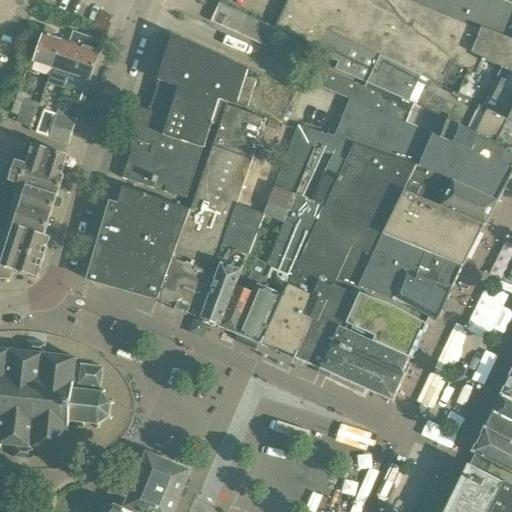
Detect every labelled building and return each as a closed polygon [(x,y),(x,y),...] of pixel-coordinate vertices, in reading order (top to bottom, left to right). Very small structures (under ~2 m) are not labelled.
[(470,53),(481,31),(406,0),(287,0),(275,29),(319,48),(320,49),(328,31),(442,87),(453,63),(476,74),(483,59),(470,53)] [(511,0),(406,0),(481,31),(482,29),(511,40),(511,0)] [(266,47),(275,29),(219,3),(211,22),(266,47)] [(157,40),(164,20),(156,16),(148,36),(157,40)] [(61,42),(54,39),(57,32),(45,28),(34,62),(51,68),(61,42)] [(511,40),(482,29),(481,31),(470,53),(483,59),(504,69),(511,74),(511,40)] [(511,123),(502,119),(485,108),(442,87),(328,31),(320,49),(319,48),(317,52),(338,63),(335,70),(367,84),(366,85),(474,135),(477,136),(478,135),(511,150),(511,123)] [(69,44),(61,42),(51,68),(69,74),(82,36),(73,33),(69,44)] [(133,148),(123,179),(153,189),(154,184),(164,188),(163,193),(185,200),(202,149),(203,149),(219,101),(237,107),(238,105),(248,108),(256,81),(246,78),(248,70),(187,42),(172,35),(158,81),(165,84),(156,114),(136,108),(127,138),(139,142),(137,150),(133,148)] [(86,91),(100,53),(88,49),(92,40),(82,36),(69,74),(66,84),(86,91)] [(511,74),(504,69),(483,59),(476,74),(453,63),(442,87),(485,108),(502,119),(511,123),(511,74)] [(511,168),(511,150),(478,135),(477,136),(474,135),(366,85),(365,88),(318,68),(312,84),(349,101),(431,134),(431,133),(511,168)] [(25,100),(19,116),(16,123),(30,128),(38,105),(25,100)] [(497,202),(511,173),(511,168),(431,133),(431,134),(349,101),(333,137),(354,145),(416,165),(497,202)] [(189,212),(158,301),(196,318),(223,243),(235,210),(237,205),(266,120),(227,106),(189,212)] [(44,110),(36,134),(49,139),(57,115),(44,110)] [(76,120),(57,115),(49,139),(68,145),(76,120)] [(8,223),(7,223),(0,242),(0,279),(10,280),(13,271),(31,277),(34,278),(48,237),(44,236),(64,176),(61,175),(67,156),(33,145),(26,165),(15,161),(7,165),(4,174),(8,182),(20,186),(8,223)] [(372,256),(383,234),(404,191),(416,165),(354,145),(325,208),(258,344),(298,361),(352,247),(372,256)] [(497,202),(416,165),(404,191),(485,226),(497,202)] [(155,300),(158,301),(189,212),(123,187),(117,205),(111,203),(87,280),(128,292),(127,296),(128,296),(129,291),(155,300)] [(265,210),(286,218),(296,196),(274,187),(265,210)] [(485,226),(404,191),(383,234),(462,267),(463,267),(469,257),(471,252),(484,227),(485,226)] [(236,335),(258,344),(325,208),(296,196),(286,218),(267,265),(236,335)] [(219,328),(236,285),(265,216),(237,205),(235,210),(223,243),(196,318),(197,317),(201,319),(201,320),(202,321),(203,320),(211,324),(218,327),(219,328)] [(372,256),(357,288),(415,311),(419,313),(437,322),(450,293),(452,289),(461,268),(462,268),(462,267),(383,234),(372,256)] [(298,361),(319,370),(340,327),(357,288),(372,256),(352,247),(298,361)] [(219,328),(236,335),(267,265),(256,260),(244,289),(236,285),(219,328)] [(377,338),(374,343),(409,359),(412,360),(413,359),(411,358),(422,333),(424,334),(427,325),(395,308),(361,295),(347,325),(377,338)] [(468,361),(488,320),(477,315),(458,356),(468,361)] [(393,403),(405,376),(403,374),(409,359),(374,343),(340,327),(319,370),(393,403)] [(97,343),(112,349),(118,334),(103,329),(97,343)] [(96,429),(100,428),(99,424),(108,419),(110,420),(112,417),(109,416),(111,405),(114,403),(113,400),(110,402),(103,394),(105,391),(102,389),(100,392),(99,392),(100,388),(101,388),(103,367),(81,365),(80,369),(75,368),(77,358),(44,355),(46,344),(28,342),(26,353),(12,352),(13,348),(10,348),(10,351),(0,350),(0,448),(1,445),(15,447),(14,458),(32,460),(33,449),(65,452),(67,431),(68,431),(69,422),(80,423),(80,427),(84,427),(84,424),(95,425),(96,429)] [(171,388),(178,371),(142,357),(136,375),(171,388)] [(511,372),(502,395),(511,400),(511,372)] [(511,400),(502,395),(493,413),(511,423),(511,400)] [(492,415),(484,430),(511,444),(511,423),(493,413),(492,415)] [(474,451),(473,453),(475,455),(493,464),(511,474),(511,444),(484,430),(474,451)] [(302,451),(371,470),(376,451),(307,431),(302,451)] [(136,511),(173,511),(190,471),(173,464),(163,460),(146,453),(124,507),(136,511)] [(446,511),(511,511),(511,485),(488,473),(487,475),(469,466),(446,511)] [(252,499),(251,511),(265,511),(266,501),(298,502),(299,487),(263,485),(262,500),(252,499)] [(312,510),(316,511),(348,511),(319,497),(312,510)]
